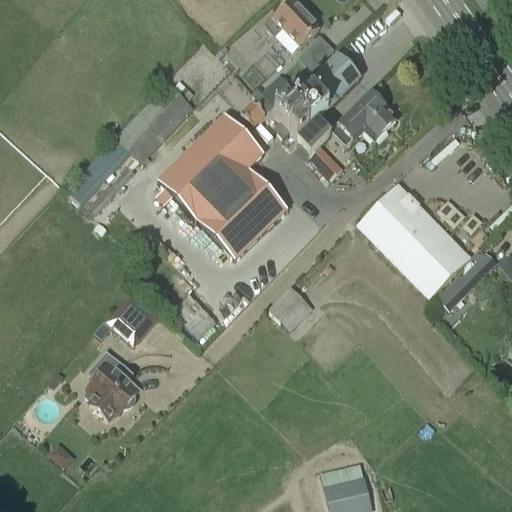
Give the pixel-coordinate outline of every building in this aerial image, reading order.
[(318,35),(288,4),(261,30),(273,43),(280,36),(298,54),(318,35)] [(320,39),(296,60),(314,79),(337,58),(320,39)] [(326,118),(340,104),(357,87),(335,64),(284,114),(283,114),(275,122),(272,125),(295,149),(306,138),(316,128),(326,119),(326,118)] [(245,100),(249,104),(266,122),(270,118),(268,115),(289,95),(277,82),(274,85),(260,98),(254,92),(245,100)] [(166,88),(62,195),(79,211),(128,160),(134,166),(139,171),(192,115),(166,88)] [(368,98),(351,115),(335,131),(335,132),(329,138),(344,153),(350,147),(351,148),(362,137),(373,147),(376,144),(378,146),(387,137),(385,135),(394,126),(383,116),(384,115),(383,114),(384,111),(379,106),(374,105),(368,98)] [(255,134),(255,133),(257,132),(266,122),(249,104),(236,117),(255,134)] [(223,120),(156,184),(234,265),(285,216),(242,170),(257,156),(223,120)] [(306,138),(295,149),(309,163),(330,142),(316,128),(306,138)] [(341,177),(319,155),(308,167),(330,189),(334,185),(341,177)] [(471,270),(393,191),(392,192),(394,194),(386,202),(384,200),(383,201),(385,204),(376,212),(375,210),(373,211),(375,213),(367,221),(365,219),(364,220),(366,223),(357,232),(355,230),(353,231),(355,233),(353,235),(355,237),(357,235),(363,242),(361,243),(363,245),(365,243),(371,249),(369,251),(371,253),(372,251),(379,258),(377,260),(378,261),(380,259),(388,266),(385,268),(386,270),(388,267),(395,274),(393,276),(394,277),(397,275),(403,282),(401,285),(402,286),(405,283),(411,290),(409,292),(410,294),(413,292),(419,299),(417,301),(418,302),(421,300),(427,306),(425,308),(426,310),(429,308),(431,310),(432,308),(430,306),(438,298),(441,300),(442,298),(440,296),(448,288),(450,290),(452,289),(449,287),(458,278),(460,280),(462,279),(459,276),(467,269),(470,271),(471,270)] [(460,281),(435,306),(450,321),(497,273),(486,262),(464,285),(460,281)] [(511,262),(497,276),(511,292),(503,299),(511,309),(511,262)] [(312,315),(287,291),(265,315),(288,338),(312,315)] [(131,299),(104,330),(134,356),(161,325),(131,299)] [(131,381),(105,359),(88,380),(94,386),(86,395),(88,396),(84,402),(91,408),(89,410),(107,426),(114,419),(117,421),(123,414),(127,414),(130,413),(133,410),(134,406),(133,402),(136,398),(125,388),(131,381)] [(57,447),(45,460),(62,475),(73,462),(57,447)] [(368,511),(359,470),(319,480),(326,511),(368,511)]
